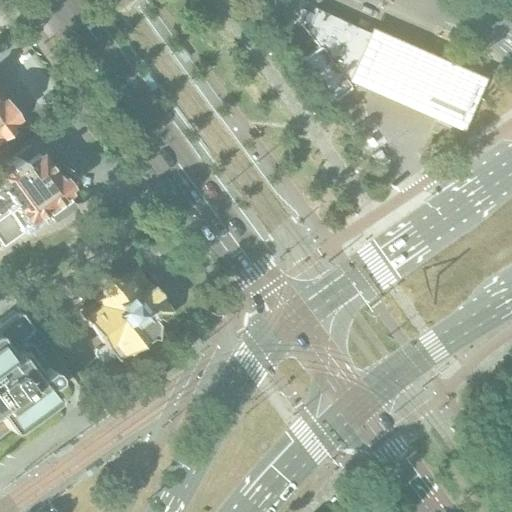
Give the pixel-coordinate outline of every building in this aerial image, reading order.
[(352,82),(372,36),(374,36),(375,34),(372,33),(372,35),(337,19),(314,9),(305,31),(317,46),(308,53),(300,59),(331,100),(333,99),(333,98),(339,94),(341,92),(344,89),(345,89),(346,89),(348,88),(347,87),(348,87),(348,86),(351,84),(353,85),(353,82),(352,82)] [(462,71),(377,34),(355,86),(440,123),(462,71)] [(11,122),(8,118),(10,117),(0,103),(0,137),(10,131),(11,122)] [(73,208),(62,192),(63,191),(64,185),(57,175),(50,174),(35,154),(30,158),(24,150),(6,164),(4,162),(0,164),(0,245),(21,229),(18,224),(41,207),(53,222),(73,208)] [(149,320),(159,313),(166,309),(134,266),(118,277),(99,275),(83,287),(95,303),(79,314),(102,345),(95,350),(94,356),(98,361),(104,362),(142,334),(148,335),(149,320)] [(0,299),(10,292),(0,279),(0,299)] [(48,377),(49,372),(45,367),(40,366),(41,362),(26,341),(21,341),(18,337),(27,331),(28,326),(18,312),(13,311),(0,320),(0,433),(49,398),(50,392),(42,381),(48,377)] [(143,370),(151,381),(166,370),(158,359),(143,370)]
